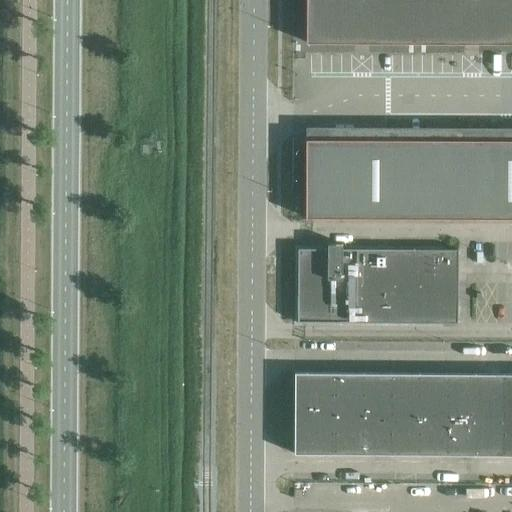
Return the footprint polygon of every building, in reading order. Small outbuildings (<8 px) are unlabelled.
[(370,43),(464,43),(464,42),(480,42),(480,43),(511,43),(511,0),(305,0),(306,43),(354,43),(354,41),(370,41),(370,43)] [(511,138),(305,138),(305,217),(511,218),(511,138)] [(457,323),(458,249),(342,248),(342,243),(327,243),(327,248),(298,248),(297,322),(457,323)] [(334,413),(334,372),(294,372),(294,412),(334,413)] [(362,413),(362,372),(334,372),(334,413),(362,413)] [(390,413),(391,372),(362,372),(362,413),(390,413)] [(418,413),(419,372),(391,372),(390,413),(418,413)] [(447,413),(447,373),(419,372),(418,413),(447,413)] [(475,414),(475,373),(447,373),(447,413),(475,414)] [(503,414),(503,373),(475,373),(475,414),(503,414)] [(511,413),(511,373),(503,373),(503,414),(511,413)] [(334,453),(334,413),(294,412),(294,453),(334,453)] [(362,453),(362,413),(334,413),(334,453),(362,453)] [(390,454),(390,413),(362,413),(362,453),(390,454)] [(418,454),(418,413),(390,413),(390,454),(418,454)] [(446,454),(447,413),(418,413),(418,454),(446,454)] [(474,454),(475,414),(447,413),(446,454),(474,454)] [(511,454),(511,413),(503,414),(503,455),(511,454)] [(503,455),(503,414),(475,414),(474,454),(503,455)]
